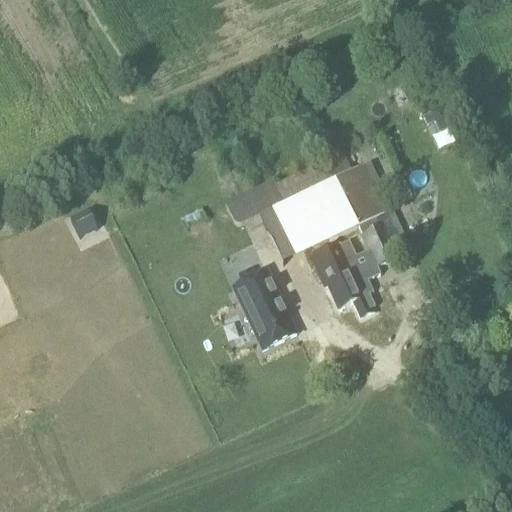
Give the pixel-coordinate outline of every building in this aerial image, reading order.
[(353,147),(365,144),(361,130),(349,133),(353,147)] [(197,160),(202,170),(225,159),(220,149),(197,160)] [(227,159),(198,176),(206,188),(234,171),(227,159)] [(282,267),(350,235),(356,231),(334,181),(326,163),(273,188),(270,183),(224,206),(234,226),(242,228),(260,219),(282,267)] [(359,171),(334,181),(356,231),(350,235),(360,260),(348,265),(357,287),(372,281),(370,279),(377,276),(377,275),(375,271),(397,262),(388,240),(397,237),(388,216),(379,220),(359,171)] [(204,221),(188,226),(191,236),(207,231),(204,221)] [(373,316),(365,296),(361,297),(357,287),(348,265),(342,250),(312,262),(324,291),(328,289),(338,313),(355,306),(361,321),(373,316)] [(297,338),(270,281),(236,297),(263,354),(297,338)] [(52,318),(58,333),(138,298),(132,283),(52,318)] [(61,408),(66,419),(81,412),(76,401),(61,408)]
